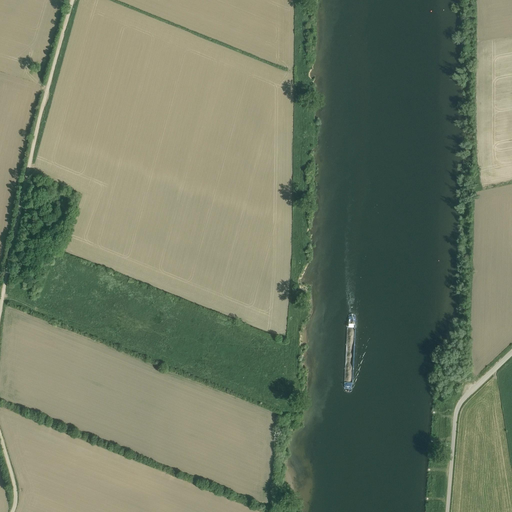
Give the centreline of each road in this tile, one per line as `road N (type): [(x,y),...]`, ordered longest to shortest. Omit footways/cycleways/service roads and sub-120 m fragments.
road 1 (track): [(0,311),(72,0)]
road 2 (unclassified): [(447,511),(457,407),(511,352)]
